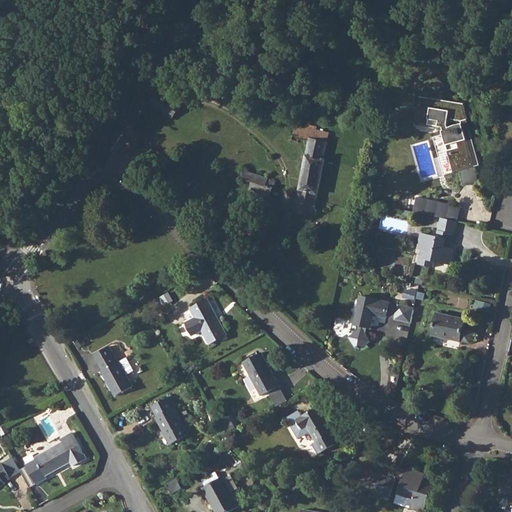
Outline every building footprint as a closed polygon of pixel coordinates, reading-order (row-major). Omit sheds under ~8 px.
[(159,90),(151,103),(174,118),(182,105),(159,90)] [(421,98),(416,123),(442,128),(443,130),(441,131),(452,172),(458,171),(463,170),(468,168),(473,166),(461,122),(466,120),(462,105),(421,98)] [(97,105),(87,120),(96,126),(106,110),(97,105)] [(295,126),(293,133),(299,134),(298,137),(299,137),(310,139),(305,165),(299,194),(295,212),(313,216),(318,195),(326,160),(323,159),(330,133),(295,126)] [(477,183),(473,166),(468,168),(463,170),(458,171),(462,187),(477,183)] [(269,178),(244,171),(242,178),(251,182),(249,191),(257,194),(270,198),(273,186),(274,186),(275,183),(275,181),(273,179),(271,179),(269,180),(269,178)] [(461,206),(417,197),(414,212),(442,218),(457,221),(458,221),(461,206)] [(422,233),(419,248),(422,249),(419,264),(418,264),(414,283),(419,284),(430,287),(433,267),(435,261),(450,264),(454,249),(450,247),(453,233),(455,234),(457,221),(442,218),(440,230),(438,236),(422,233)] [(387,317),(387,315),(390,302),(390,301),(361,295),(355,323),(358,324),(356,331),(348,335),(356,347),(360,348),(371,340),(367,332),(368,326),(371,327),(374,314),(387,317)] [(196,317),(187,322),(193,334),(203,329),(210,343),(226,334),(208,299),(191,308),(196,317)] [(394,317),(394,318),(411,322),(415,306),(398,303),(398,304),(394,317)] [(438,312),(432,335),(460,341),(465,318),(438,312)] [(139,314),(132,317),(135,323),(142,319),(139,314)] [(109,346),(95,354),(103,370),(101,370),(116,396),(133,386),(127,374),(135,370),(127,356),(118,361),(109,346)] [(262,352),(244,362),(263,396),(280,386),(262,352)] [(170,396),(153,406),(158,416),(156,416),(171,444),(190,434),(175,407),(176,406),(170,396)] [(334,432),(319,406),(302,416),(300,411),(289,418),(299,436),(310,430),(317,441),(313,443),(319,454),(334,445),(329,435),(334,432)] [(5,425),(0,428),(0,431),(1,434),(8,430),(5,425)] [(63,442),(35,458),(37,461),(27,466),(37,483),(47,478),(45,475),(71,461),(74,466),(87,458),(72,432),(61,438),(63,442)] [(0,485),(5,483),(4,481),(10,477),(3,463),(0,464),(0,485)] [(403,478),(398,492),(415,497),(411,507),(425,511),(433,489),(423,485),(426,475),(406,468),(406,469),(393,465),(389,476),(370,470),(365,486),(369,493),(389,500),(397,476),(403,478)] [(229,511),(240,506),(224,476),(220,478),(216,471),(202,479),(206,486),(204,487),(217,511),(229,511)] [(346,488),(338,492),(345,505),(352,501),(346,488)]
